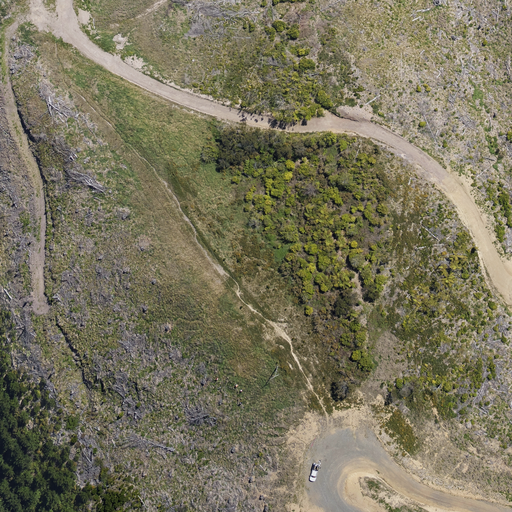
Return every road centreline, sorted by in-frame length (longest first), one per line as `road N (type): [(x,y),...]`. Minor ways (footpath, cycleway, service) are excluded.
road 1 (track): [(63,0),(68,24),(91,50),(189,100),(266,123),(351,124),(395,140),(458,192),(497,274),(511,283)]
road 2 (track): [(487,511),(355,458),(327,477),(331,502),(344,511)]
